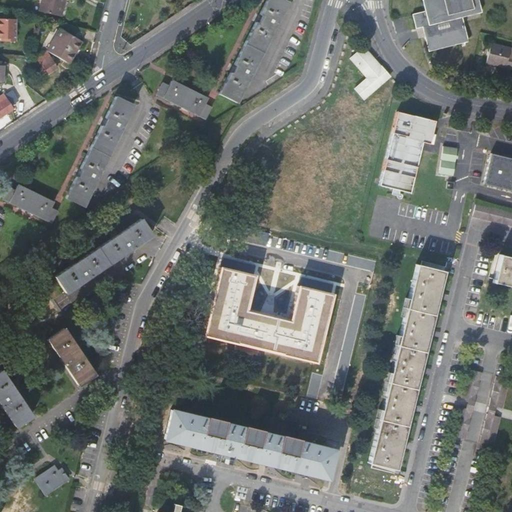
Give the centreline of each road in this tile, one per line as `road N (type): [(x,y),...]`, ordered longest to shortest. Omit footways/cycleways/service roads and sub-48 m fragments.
road 1 (residential): [(336,0),(314,75),(233,142),(141,295),(90,511)]
road 2 (residential): [(367,0),(386,47),(413,79),(469,104),(511,109)]
road 3 (residential): [(409,511),(451,325)]
road 4 (residential): [(219,476),(369,511)]
road 5 (secondary): [(220,0),(108,77)]
road 6 (residential): [(451,325),(474,235),(511,233)]
road 7 (secondary): [(108,77),(0,149)]
